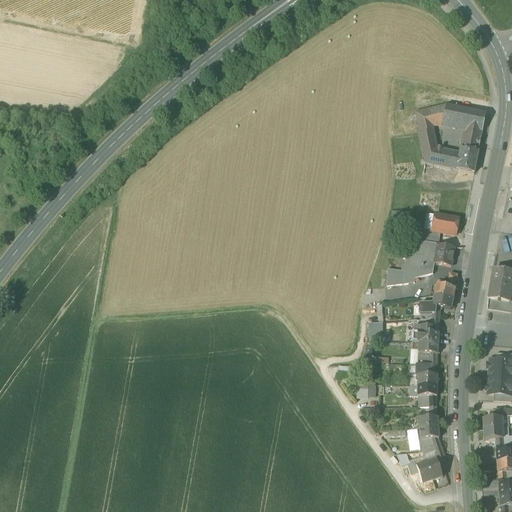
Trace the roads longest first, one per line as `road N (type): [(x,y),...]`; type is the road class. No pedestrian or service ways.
road 1 (residential): [(466,493),(461,404),(505,102),(497,54)]
road 2 (primary): [(290,0),(128,129),(0,273)]
road 3 (unclassified): [(466,493),(421,500),(409,491),(317,362)]
